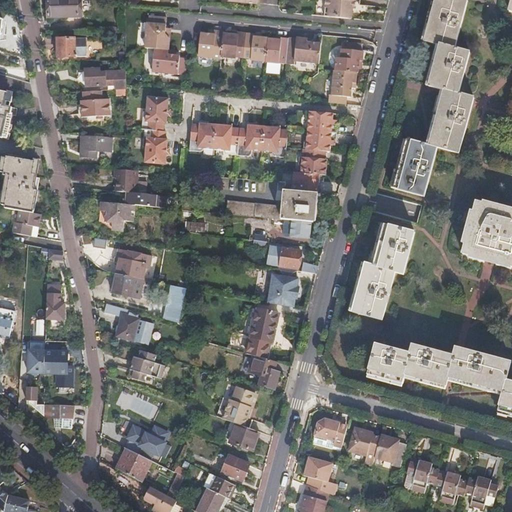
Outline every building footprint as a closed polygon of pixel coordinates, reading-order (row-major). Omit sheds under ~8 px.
[(46,0),(47,18),(81,17),(80,0),(46,0)] [(355,1),(342,0),(323,0),(322,17),(351,19),(352,9),(354,9),(355,1)] [(394,200),(424,208),(437,159),(459,165),(474,109),(458,104),(469,63),(454,59),(468,12),(437,4),(424,53),(439,57),(427,98),(444,102),(428,157),(407,151),(394,200)] [(148,26),(166,27),(167,19),(149,18),(148,26)] [(155,51),(169,52),(170,34),(169,34),(166,33),(166,27),(148,26),(146,50),(155,51)] [(221,58),(223,35),(223,33),(215,32),(215,36),(213,59),(221,60),(221,58)] [(252,61),(254,38),(254,35),(247,35),(244,35),(238,34),(238,36),(235,60),(236,60),(236,58),(244,59),(251,60),(251,61),(252,61)] [(213,59),(215,36),(206,35),(201,35),(199,58),(213,59)] [(235,60),(238,36),(230,36),(223,35),(221,58),(235,60)] [(56,39),(56,57),(75,57),(87,57),(87,38),(75,39),(56,39)] [(252,61),(266,62),(268,40),(268,39),(254,38),(252,61)] [(286,65),(289,39),(281,38),(281,41),(279,64),(286,65)] [(296,39),(289,38),(289,39),(286,65),(294,66),(295,62),(294,62),(296,39)] [(312,40),(296,39),(294,62),(295,62),(319,64),(321,44),(312,44),(312,40)] [(279,64),(281,41),(274,40),(268,40),(266,62),(266,63),(279,64)] [(328,104),(345,105),(345,99),(349,99),(350,90),(354,91),(355,77),(355,74),(357,74),(358,64),(358,62),(362,63),(362,53),(355,53),(356,45),(342,44),(340,59),(336,59),(336,62),(335,72),(334,72),(334,75),(331,98),(329,97),(328,104)] [(179,76),(180,60),(180,58),(177,57),(173,57),(173,52),(169,52),(155,51),(153,74),(179,76)] [(187,60),(180,60),(179,76),(186,77),(187,60)] [(84,69),(85,87),(105,87),(105,86),(108,86),(108,85),(115,85),(115,91),(125,90),(125,71),(99,72),(99,68),(84,69)] [(0,138),(7,140),(13,119),(12,118),(14,109),(5,106),(8,94),(0,91),(0,138)] [(100,91),(81,92),(81,101),(80,101),(80,117),(108,116),(108,100),(101,100),(100,91)] [(142,121),(141,130),(144,130),(162,131),(163,124),(165,124),(167,99),(147,97),(145,122),(142,121)] [(332,124),(333,113),(309,111),(307,130),(336,132),(337,124),(332,124)] [(191,124),(189,142),(188,151),(199,152),(202,150),(203,146),(213,147),(215,124),(199,123),(199,125),(191,124)] [(237,155),(239,128),(231,128),(231,126),(215,124),(213,147),(223,148),(223,152),(225,154),(237,155)] [(261,151),(263,127),(247,125),(247,129),(239,128),(237,155),(248,156),(250,154),(251,150),(261,151)] [(286,147),(287,133),(279,132),(280,128),(263,127),(261,151),(271,152),(271,156),(274,159),(285,159),(286,147)] [(164,140),(165,132),(162,131),(144,130),(143,138),(146,138),(144,163),(165,165),(167,140),(164,140)] [(335,141),(336,132),(307,130),(306,149),(323,151),(329,151),(330,141),(335,141)] [(111,137),(82,135),(81,157),(95,158),(96,150),(110,151),(111,137)] [(322,165),(323,151),(306,149),(303,149),(300,173),(320,175),(326,175),(326,166),(322,165)] [(5,208),(20,210),(34,213),(38,191),(35,190),(37,177),(34,176),(36,163),(7,158),(4,177),(10,178),(5,208)] [(127,170),(117,169),(116,176),(117,176),(116,190),(126,191),(135,192),(138,171),(127,170)] [(319,185),(320,175),(300,173),(293,172),(292,191),(316,193),(321,193),(321,185),(319,185)] [(135,192),(126,191),(125,205),(133,205),(164,208),(165,195),(135,192)] [(229,201),(227,214),(292,220),(310,222),(313,222),(314,215),(319,215),(319,209),(320,206),(315,205),(316,193),(292,191),(288,191),(286,206),(229,201)] [(125,205),(99,202),(98,211),(104,212),(103,223),(112,223),(111,231),(122,232),(123,222),(131,223),(133,205),(125,205)] [(38,236),(42,215),(34,213),(20,210),(17,222),(15,222),(13,232),(38,236)] [(494,277),(509,281),(510,279),(511,279),(511,220),(510,220),(509,223),(497,220),(498,217),(483,213),(482,216),(476,214),(470,233),(477,235),(473,246),(467,245),(462,265),(468,267),(468,269),(482,273),(483,271),(495,274),(494,277)] [(310,222),(292,220),(288,220),(287,228),(287,235),(290,236),(309,238),(310,222)] [(414,243),(384,235),(373,276),(365,274),(352,323),(382,331),(395,283),(403,286),(414,243)] [(107,238),(94,236),(92,245),(105,248),(107,238)] [(62,257),(62,250),(48,248),(48,257),(62,257)] [(281,266),(298,269),(301,251),(284,248),(281,266)] [(117,249),(115,262),(118,263),(115,274),(142,279),(144,268),(148,269),(151,256),(117,249)] [(303,264),(301,271),(316,274),(318,266),(303,264)] [(295,278),(296,270),(279,267),(277,275),(272,274),(271,283),(268,285),(268,286),(267,291),(269,293),(268,302),(294,307),(295,299),(297,299),(299,287),(297,287),(299,279),(295,278)] [(115,274),(114,274),(111,292),(138,298),(142,279),(115,274)] [(47,315),(65,316),(65,308),(61,308),(61,303),(61,285),(47,285),(47,315)] [(184,325),(190,289),(169,285),(161,319),(184,325)] [(130,310),(106,304),(104,313),(121,317),(116,337),(133,342),(133,341),(147,345),(152,324),(138,320),(139,319),(137,318),(137,315),(129,313),(130,310)] [(256,310),(246,354),(254,356),(267,360),(271,342),(273,342),(278,315),(279,313),(256,308),(256,310)] [(0,337),(9,339),(12,321),(0,318),(0,337)] [(31,348),(44,348),(46,320),(32,319),(31,348)] [(46,374),(46,352),(30,351),(30,374),(46,374)] [(60,352),(46,352),(46,374),(58,374),(57,387),(73,388),(74,367),(68,367),(69,352),(60,352)] [(158,356),(142,352),(140,359),(136,358),(132,372),(136,373),(134,380),(146,384),(148,376),(162,380),(165,367),(155,364),(158,356)] [(497,421),(511,425),(511,393),(505,392),(510,373),(455,358),(452,368),(411,357),(409,364),(374,355),(365,385),(401,395),(404,387),(444,398),(447,388),(502,404),(497,421)] [(262,374),(259,386),(275,390),(280,373),(276,371),(278,363),(267,360),(254,356),(254,359),(249,358),(248,360),(245,360),(244,364),(247,365),(246,367),(251,369),(251,371),(262,374)] [(38,388),(28,387),(27,400),(30,400),(30,403),(45,416),(45,405),(37,405),(38,388)] [(231,400),(224,420),(231,422),(244,427),(248,419),(251,408),(249,407),(254,393),(238,387),(233,401),(231,400)] [(258,395),(254,393),(249,407),(251,408),(248,419),(249,419),(258,395)] [(327,417),(319,422),(316,436),(327,440),(328,438),(335,440),(334,444),(343,446),(348,426),(341,424),(342,421),(327,417)] [(244,427),(231,422),(228,431),(234,433),(230,444),(254,452),(261,433),(244,427)] [(124,447),(126,448),(151,460),(155,452),(160,455),(165,442),(163,441),(167,432),(155,426),(151,435),(147,433),(147,432),(134,426),(128,437),(129,438),(124,447)] [(401,467),(408,442),(400,440),(401,438),(392,435),(391,438),(375,433),(375,430),(365,428),(365,431),(356,428),(350,449),(368,455),(366,460),(375,463),(377,457),(394,462),(394,465),(401,467)] [(151,460),(126,448),(117,468),(142,482),(152,460),(151,460)] [(221,473),(241,481),(248,463),(227,456),(221,473)] [(308,477),(306,485),(307,485),(330,494),(334,496),(338,482),(328,479),(332,463),(310,457),(308,467),(306,466),(304,476),(308,477)] [(435,485),(436,484),(438,474),(440,470),(432,468),(433,465),(419,461),(418,465),(410,462),(407,473),(408,473),(415,476),(411,490),(425,494),(428,483),(435,485)] [(177,465),(174,471),(178,472),(184,475),(186,470),(177,465)] [(178,472),(174,480),(180,483),(184,475),(178,472)] [(457,494),(464,496),(465,493),(468,482),(461,480),(462,476),(448,472),(447,476),(438,474),(436,484),(444,486),(440,501),(454,504),(457,494)] [(217,476),(211,473),(204,486),(208,488),(211,489),(231,500),(237,485),(218,476),(217,476)] [(415,476),(408,473),(405,485),(406,488),(411,490),(415,476)] [(477,481),(469,478),(468,482),(465,493),(474,495),(471,506),(484,510),(489,495),(496,497),(498,486),(491,484),(492,481),(479,477),(477,481)] [(0,508),(3,511),(34,511),(28,510),(30,502),(10,497),(0,488),(5,483),(0,478),(0,508)] [(174,480),(167,495),(173,498),(180,483),(174,480)] [(325,511),(330,494),(307,485),(302,505),(305,506),(302,511),(325,511)] [(167,495),(151,486),(145,497),(156,503),(153,508),(160,511),(170,511),(177,501),(173,498),(167,495)] [(197,511),(221,511),(220,511),(222,507),(227,509),(231,500),(211,489),(208,488),(197,511)]
